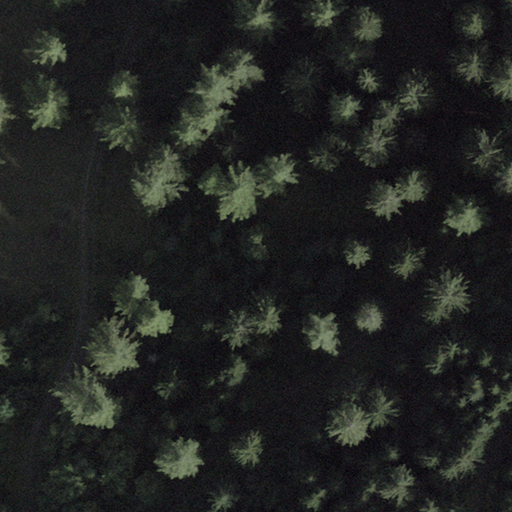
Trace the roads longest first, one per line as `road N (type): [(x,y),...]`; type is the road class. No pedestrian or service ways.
road 1 (track): [(31,511),(42,427),(87,300),(108,78),(139,0)]
road 2 (track): [(511,219),(256,413),(151,511)]
